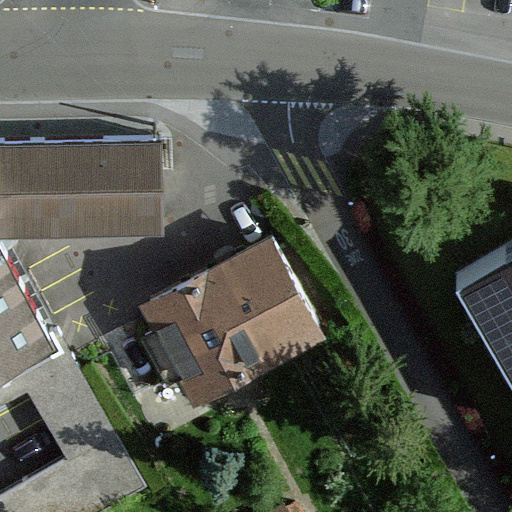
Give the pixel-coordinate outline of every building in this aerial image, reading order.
[(163,134),(0,136),(0,383),(59,353),(0,240),(0,227),(164,225),(163,134)] [(242,250),(150,299),(161,321),(144,331),(167,375),(185,366),(197,388),(320,323),(272,234),(242,250)] [(511,240),(457,272),(511,367),(511,240)] [(0,505),(3,511),(76,511),(155,467),(84,342),(35,370),(75,440),(0,482),(0,505)] [(321,511),(309,484),(245,511),(321,511)]
